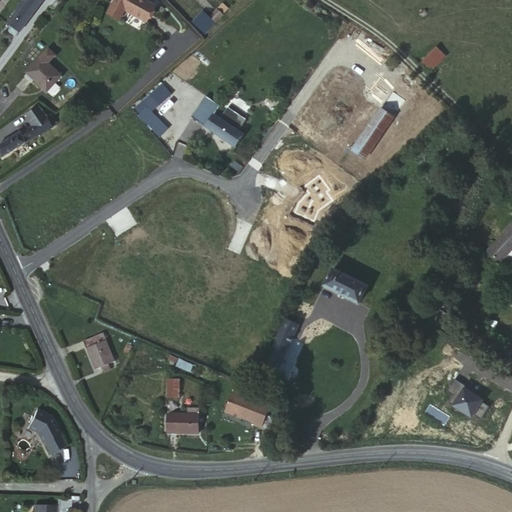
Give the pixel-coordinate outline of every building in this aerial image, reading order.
[(37,0),(20,0),(2,24),(12,33),(37,0)] [(151,2),(146,0),(124,0),(121,8),(143,19),(151,2)] [(374,50),(361,71),(375,79),(387,59),(374,50)] [(56,58),(49,51),(43,57),(42,56),(28,72),(46,91),(61,76),(51,65),(56,58)] [(430,70),(442,58),(436,52),(425,63),(430,70)] [(185,74),(178,66),(158,83),(164,92),(185,74)] [(215,90),(193,75),(186,84),(209,99),(215,90)] [(160,96),(153,87),(137,101),(144,109),(160,96)] [(241,150),(249,135),(234,126),(238,119),(227,112),(223,118),(212,111),(214,108),(208,104),(205,109),(203,107),(197,118),(210,128),(209,130),(241,150)] [(27,114),(33,125),(48,116),(39,107),(27,114)] [(175,134),(153,108),(144,117),(167,142),(175,134)] [(366,160),(392,117),(380,108),(352,150),(366,160)] [(48,116),(33,125),(0,144),(0,155),(2,159),(54,127),(48,116)] [(292,202),(304,183),(322,155),(331,141),(319,133),(308,147),(299,141),(289,157),(296,163),(278,191),(292,202)] [(167,161),(157,149),(149,156),(159,168),(167,161)] [(322,155),(304,183),(313,189),(331,162),(322,155)] [(322,220),(330,208),(318,199),(298,232),(309,240),(322,220)] [(261,213),(249,205),(235,226),(247,234),(261,213)] [(335,212),(330,208),(322,220),(327,224),(335,212)] [(78,226),(72,217),(49,232),(54,242),(78,226)] [(511,235),(486,260),(498,273),(511,260),(511,235)] [(290,274),(306,246),(292,238),(276,266),(290,274)] [(369,288),(333,270),(324,289),(359,305),(369,288)] [(277,373),(301,322),(297,320),(295,325),(285,319),(264,366),(277,373)] [(114,361),(101,332),(82,342),(94,371),(114,361)] [(170,354),(169,359),(176,363),(178,358),(170,354)] [(178,399),(178,381),(167,381),(167,399),(178,399)] [(271,408),(233,392),(225,412),(263,429),(271,408)] [(200,434),(200,409),(188,408),(188,417),(167,416),(167,432),(200,434)] [(42,444),(44,443),(52,454),(65,445),(57,434),(59,433),(49,417),(34,411),(26,430),(36,434),(42,444)]
